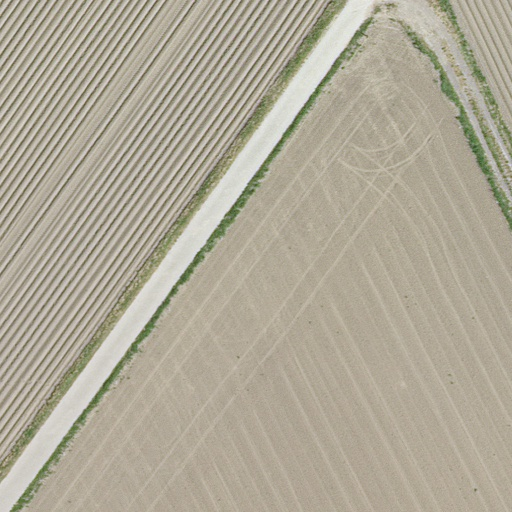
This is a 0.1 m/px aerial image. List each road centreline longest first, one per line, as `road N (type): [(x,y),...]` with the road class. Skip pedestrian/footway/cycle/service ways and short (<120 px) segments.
road 1 (track): [(365,0),(2,511)]
road 2 (track): [(414,0),(511,187)]
